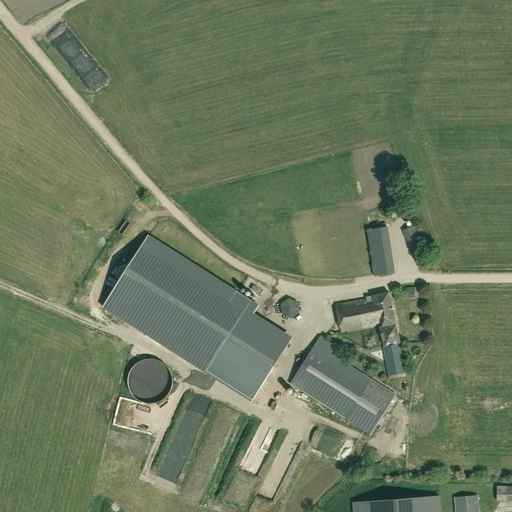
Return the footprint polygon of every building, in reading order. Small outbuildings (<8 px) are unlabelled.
[(394,215),(410,214),(409,204),(393,205),(394,215)] [(403,230),(412,250),(422,245),(414,226),(403,230)] [(252,315),(258,307),(148,238),(105,306),(252,400),(291,339),(252,315)] [(396,273),(393,257),(373,260),(375,276),(396,273)] [(367,297),(368,299),(337,305),(342,332),(381,324),(381,326),(396,324),(390,292),(367,297)] [(300,299),(283,299),(284,314),(300,313),(300,299)] [(400,343),(396,324),(381,326),(389,376),(405,374),(399,344),(400,343)] [(396,394),(332,354),(337,346),(321,336),(291,384),(371,434),(396,394)] [(248,440),(256,443),(263,421),(255,418),(248,440)] [(498,498),(511,499),(511,491),(499,490),(498,498)] [(478,511),(478,495),(456,497),(456,511),(440,511),(440,505),(439,496),(439,495),(416,497),(353,502),(353,503),(353,511),(478,511)]
